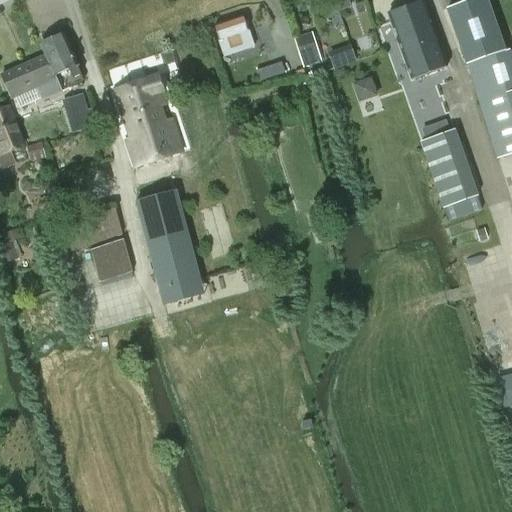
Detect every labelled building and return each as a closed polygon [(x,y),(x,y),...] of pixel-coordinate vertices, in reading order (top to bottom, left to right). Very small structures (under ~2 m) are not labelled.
[(334,0),(338,11),(339,15),(353,11),(351,7),(347,8),(344,0),(334,0)] [(472,0),(448,9),(456,33),(468,66),(469,65),(499,159),(511,154),(511,61),(509,51),(505,52),(486,0),(472,0)] [(388,14),(412,80),(447,68),(423,1),(388,14)] [(214,26),(219,41),(218,41),(223,57),(253,47),(242,17),(214,26)] [(312,32),(293,39),(303,69),(322,63),(312,32)] [(43,45),(41,45),(44,53),(46,56),(53,70),(56,68),(58,72),(70,67),(73,71),(79,69),(64,35),(43,45)] [(5,75),(2,76),(4,80),(13,99),(37,88),(38,92),(43,102),(63,93),(58,83),(56,77),(53,70),(46,56),(5,75)] [(285,74),(281,63),(260,72),(265,83),(285,74)] [(114,92),(124,118),(154,108),(150,95),(164,91),(159,76),(114,92)] [(370,80),(354,86),(361,104),(376,99),(370,80)] [(154,108),(124,118),(123,118),(130,138),(126,141),(135,168),(182,152),(172,119),(164,121),(159,106),(167,104),(163,93),(164,91),(150,95),(154,108)] [(92,128),(82,94),(63,101),(72,133),(92,128)] [(25,125),(42,118),(37,106),(21,113),(25,125)] [(0,155),(22,148),(9,108),(0,111),(0,155)] [(455,130),(422,143),(445,208),(478,196),(455,130)] [(30,161),(45,157),(42,144),(27,148),(30,161)] [(177,193),(137,203),(160,290),(200,280),(177,193)] [(59,201),(39,205),(45,228),(66,222),(59,201)] [(484,230),(477,233),(480,242),(487,240),(484,230)] [(15,241),(11,231),(0,235),(0,261),(2,265),(22,257),(15,241)] [(101,283),(133,273),(124,240),(91,250),(101,283)] [(511,378),(498,383),(506,410),(511,408),(511,378)]
